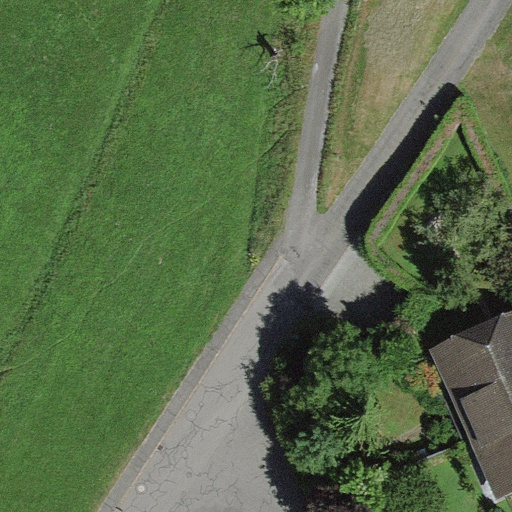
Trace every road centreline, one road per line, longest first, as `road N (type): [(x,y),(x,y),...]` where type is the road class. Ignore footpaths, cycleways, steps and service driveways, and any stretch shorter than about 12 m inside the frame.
road 1 (residential): [(291,284),(490,0)]
road 2 (residential): [(291,284),(335,0)]
road 3 (residential): [(200,426),(291,284)]
road 4 (residential): [(200,426),(254,471),(284,511)]
